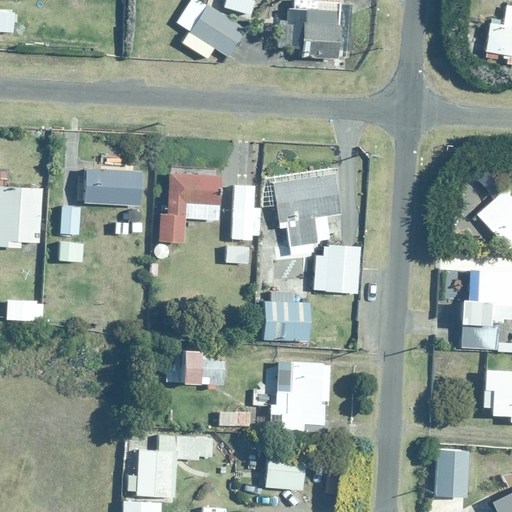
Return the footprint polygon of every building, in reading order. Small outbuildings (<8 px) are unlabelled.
[(289,0),(290,4),(285,4),(285,19),(274,18),(273,48),(298,48),(298,56),(349,58),(350,2),(341,2),(341,0),(289,0)] [(245,27),(205,1),(186,30),(226,56),(245,27)] [(511,5),(501,4),(500,22),(484,21),(482,57),(503,58),(503,63),(511,63),(511,5)] [(142,171),(86,169),(84,203),(140,205),(142,171)] [(161,214),(159,241),(185,243),(186,219),(218,221),(221,176),(170,173),(168,215),(161,214)] [(334,174),(272,182),(279,230),(286,229),(290,255),(314,251),(313,242),(329,240),(325,215),(340,213),(334,174)] [(43,189),(0,185),(0,246),(21,248),(21,241),(39,243),(43,189)] [(254,186),(233,185),(231,239),(253,240),(253,236),(259,236),(260,210),(253,209),(254,186)] [(511,188),(510,186),(477,215),(509,250),(511,247),(511,188)] [(80,207),(62,206),(60,235),(78,236),(80,207)] [(140,221),(112,221),(112,232),(140,233),(140,221)] [(82,243),(59,242),(58,261),(81,263),(82,243)] [(357,294),(361,246),(329,243),(329,247),(324,246),(324,256),(317,256),(314,290),(357,294)] [(250,247),(227,245),(226,262),(249,264),(250,247)] [(511,319),(511,270),(478,270),(477,300),(463,300),(463,326),(494,327),(494,323),(504,323),(505,319),(511,319)] [(264,301),(262,339),(307,341),(309,303),(294,302),(295,292),(271,291),(271,301),(264,301)] [(37,300),(6,299),(5,321),(43,322),(43,304),(37,304),(37,300)] [(203,352),(183,351),(182,384),(225,386),(226,355),(202,355),(203,352)] [(330,405),(332,365),(279,363),(278,404),(271,404),(270,429),(305,431),(305,425),(325,426),(326,405),(330,405)] [(511,368),(481,367),(480,406),(488,406),(488,414),(506,415),(506,421),(511,421),(511,368)] [(250,413),(219,412),(219,426),(250,426),(250,413)] [(215,458),(216,438),(157,435),(156,449),(140,449),(138,477),(128,476),(128,491),(137,491),(137,494),(177,496),(179,459),(200,460),(200,457),(215,458)] [(268,441),(264,486),(302,489),(306,444),(268,441)] [(470,452),(437,450),(434,497),(468,499),(470,452)] [(511,511),(511,492),(493,502),(497,511),(511,511)] [(161,511),(162,503),(124,501),(123,511),(161,511)]
